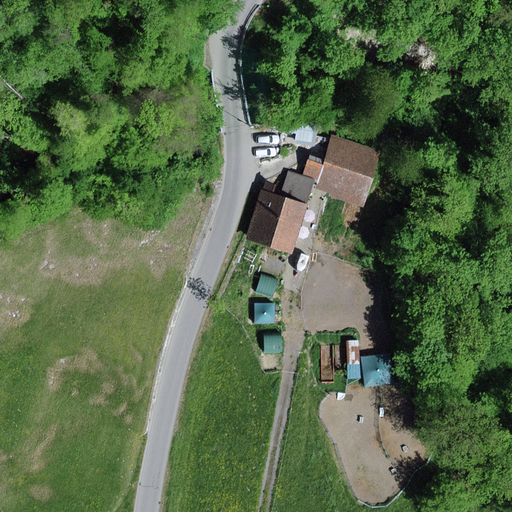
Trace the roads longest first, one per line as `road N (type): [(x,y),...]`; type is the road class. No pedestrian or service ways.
road 1 (unclassified): [(147,511),(185,323),(234,194),(238,132),(222,58),(248,0)]
road 2 (track): [(263,511),(293,349),(293,283),(313,204)]
